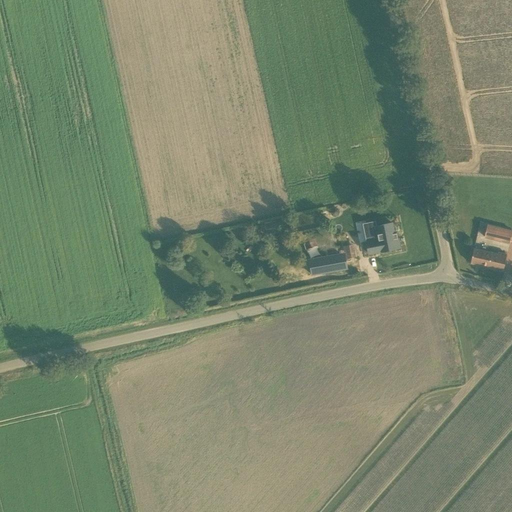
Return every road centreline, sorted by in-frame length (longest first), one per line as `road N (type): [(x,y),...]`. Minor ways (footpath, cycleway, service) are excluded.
road 1 (unclassified): [(0,367),(414,276),(451,278)]
road 2 (unclassified): [(451,278),(394,0)]
